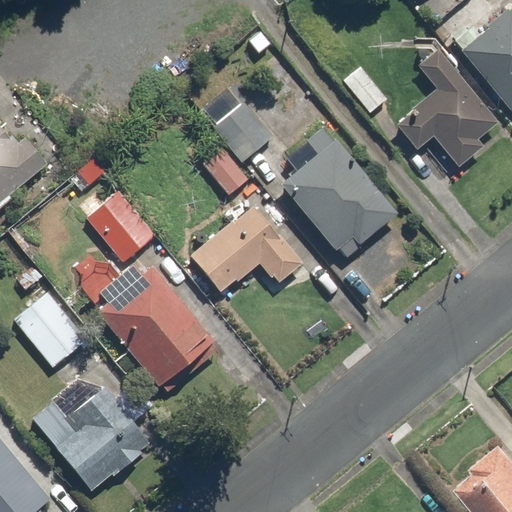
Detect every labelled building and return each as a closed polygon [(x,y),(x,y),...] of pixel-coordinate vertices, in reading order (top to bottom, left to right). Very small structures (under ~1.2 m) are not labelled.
[(511,15),(508,10),(456,52),(506,115),(511,111),(511,15)] [(474,140),(493,124),(432,51),(411,68),(430,91),(397,138),(411,155),(428,141),(454,173),(482,149),(474,140)] [(385,102),(358,65),(338,80),(364,117),(385,102)] [(267,136),(236,101),(208,127),(239,161),(267,136)] [(15,146),(0,127),(0,209),(49,171),(24,140),(15,146)] [(320,131),(278,163),(288,175),(275,185),(334,262),(388,221),(320,131)] [(247,180),(217,148),(197,166),(226,198),(247,180)] [(150,235),(113,190),(80,217),(118,262),(150,235)] [(246,208),(182,263),(212,298),(252,264),(271,286),(295,265),(246,208)] [(15,283),(30,301),(7,320),(52,372),(87,341),(46,293),(49,291),(30,269),(15,283)] [(209,354),(146,271),(90,312),(154,396),(209,354)] [(83,374),(26,422),(85,493),(143,445),(83,374)] [(164,411),(142,412),(144,439),(165,438),(164,411)] [(511,511),(511,460),(499,446),(451,487),(471,511),(511,511)] [(0,511),(37,511),(47,503),(0,448),(0,511)]
